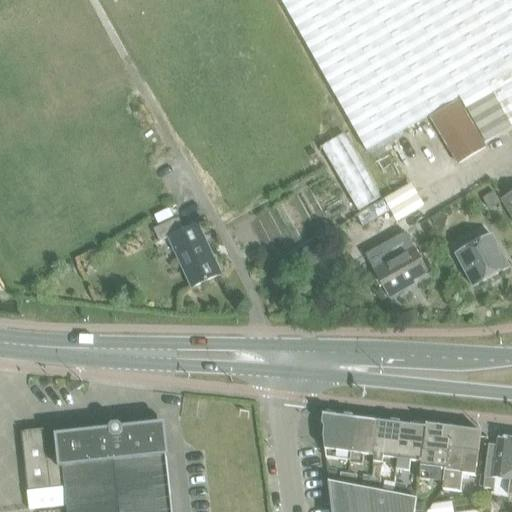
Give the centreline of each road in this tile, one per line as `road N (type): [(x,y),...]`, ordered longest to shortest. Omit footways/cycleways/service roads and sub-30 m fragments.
road 1 (primary): [(511,353),(272,347)]
road 2 (primary): [(276,371),(511,395)]
road 3 (primary): [(115,353),(276,371)]
road 4 (primary): [(272,347),(115,353)]
road 5 (unclassified): [(296,511),(276,371)]
